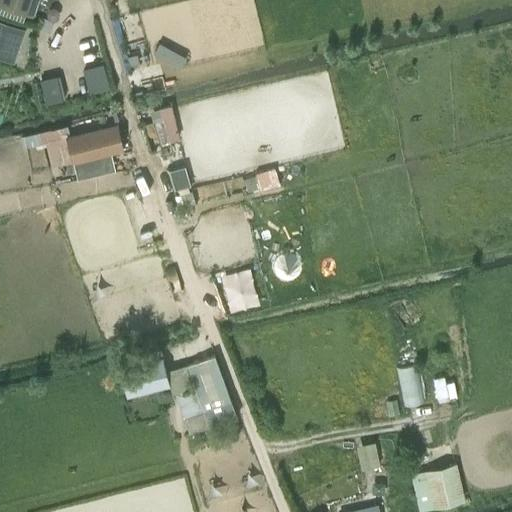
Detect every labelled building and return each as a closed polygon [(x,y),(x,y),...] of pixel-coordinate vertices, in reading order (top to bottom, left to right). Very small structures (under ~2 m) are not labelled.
[(22,29),(0,21),(0,54),(12,59),(22,29)] [(159,42),(154,52),(164,58),(169,48),(159,42)] [(106,60),(85,65),(90,90),(111,85),(106,60)] [(42,76),(45,99),(65,96),(62,73),(42,76)] [(171,102),(161,105),(169,137),(180,135),(171,102)] [(123,148),(117,122),(66,135),(72,159),(72,161),(123,148)] [(66,135),(64,126),(41,132),(43,141),(49,139),(66,135)] [(72,159),(66,135),(49,139),(56,165),(67,161),(67,160),(72,159)] [(163,356),(161,349),(131,355),(132,363),(163,356)] [(237,415),(215,353),(187,364),(196,389),(204,410),(209,425),(237,415)] [(169,384),(166,368),(163,356),(132,363),(119,366),(126,394),(169,384)] [(424,401),(417,362),(396,366),(403,405),(424,401)] [(456,397),(453,381),(445,382),(443,375),(434,377),(439,401),(456,397)] [(399,413),(396,398),(386,400),(389,415),(399,413)] [(378,465),(373,441),(364,443),(369,467),(378,465)] [(461,499),(453,463),(427,470),(436,505),(461,499)] [(436,505),(427,470),(412,473),(421,509),(436,505)]
